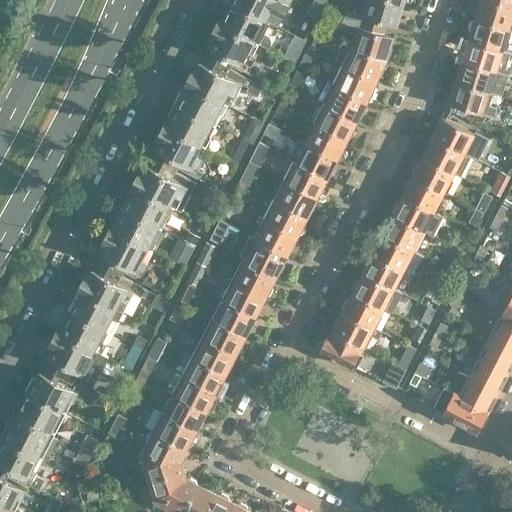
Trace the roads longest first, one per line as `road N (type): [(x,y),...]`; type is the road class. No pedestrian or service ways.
road 1 (residential): [(0,367),(195,0)]
road 2 (residential): [(438,0),(413,82),(283,347)]
road 3 (primary): [(0,230),(129,0)]
road 4 (residential): [(283,347),(226,459),(330,511)]
road 5 (residential): [(491,458),(283,347)]
road 6 (primary): [(64,0),(0,118)]
